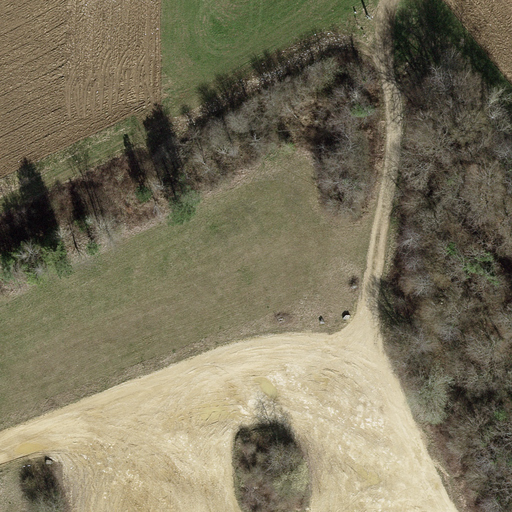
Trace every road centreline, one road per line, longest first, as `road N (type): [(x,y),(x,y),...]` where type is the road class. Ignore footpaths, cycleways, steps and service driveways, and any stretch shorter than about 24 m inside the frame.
road 1 (track): [(0,185),(354,11)]
road 2 (track): [(357,355),(394,114),(383,66),(386,0)]
road 3 (track): [(65,430),(225,370),(357,355)]
road 4 (track): [(430,443),(467,348),(373,266)]
road 5 (track): [(357,355),(399,511)]
road 6 (track): [(225,370),(189,481),(193,511)]
